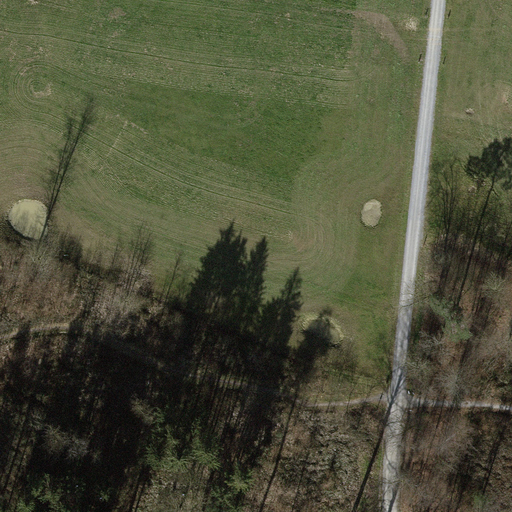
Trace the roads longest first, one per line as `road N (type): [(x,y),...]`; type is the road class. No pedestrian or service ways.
road 1 (track): [(511,407),(397,399),(317,404),(180,373),(63,328),(0,339)]
road 2 (track): [(390,511),(440,0)]
